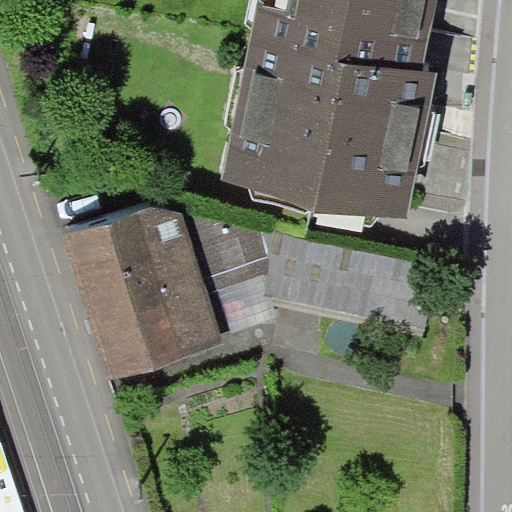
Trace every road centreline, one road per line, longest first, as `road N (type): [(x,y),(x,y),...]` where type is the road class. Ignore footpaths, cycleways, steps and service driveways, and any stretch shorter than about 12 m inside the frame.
road 1 (residential): [(511,3),(502,511)]
road 2 (primary): [(98,511),(0,209)]
